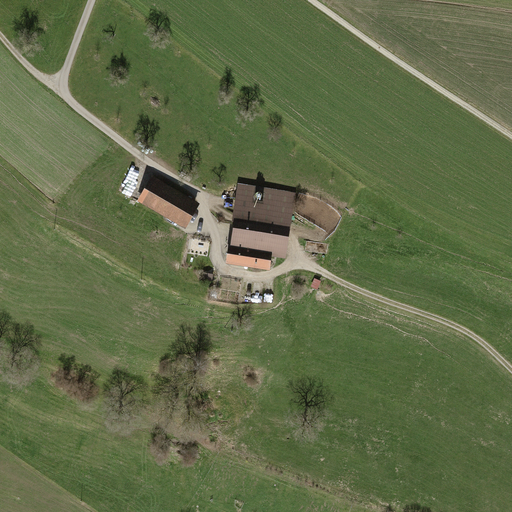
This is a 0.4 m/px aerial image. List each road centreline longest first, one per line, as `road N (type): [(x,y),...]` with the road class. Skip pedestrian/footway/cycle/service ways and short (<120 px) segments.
road 1 (track): [(0,34),(113,137),(205,199),(225,268),(271,274),(303,263),(461,328),(511,368)]
road 2 (track): [(511,135),(311,0)]
